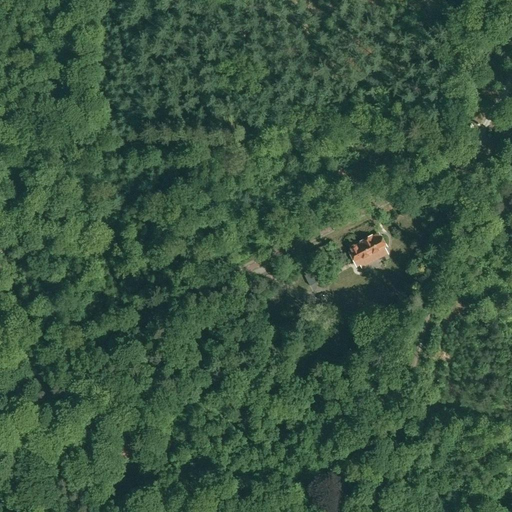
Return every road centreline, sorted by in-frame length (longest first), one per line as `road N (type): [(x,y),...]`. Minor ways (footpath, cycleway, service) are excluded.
road 1 (unclassified): [(0,396),(476,154)]
road 2 (track): [(389,464),(476,154)]
